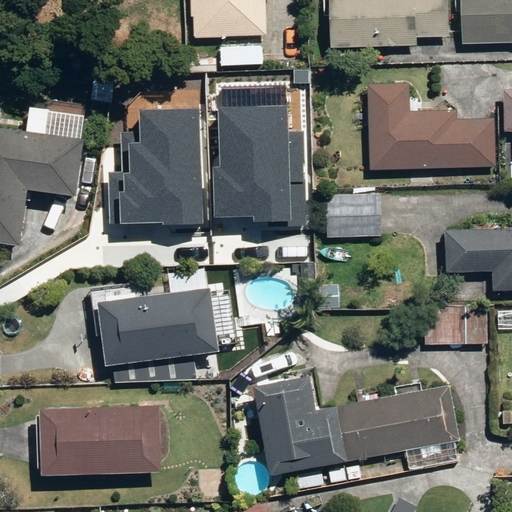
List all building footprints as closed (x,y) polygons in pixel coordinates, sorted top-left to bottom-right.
[(197,16),(198,37),(270,36),(268,0),(193,0),(194,16),(197,16)] [(452,0),(334,0),(335,47),(421,45),(421,37),(453,36),(452,0)] [(511,0),(465,0),(466,44),(511,42),(511,0)] [(309,129),(309,73),(273,72),(273,129),(309,129)] [(372,84),(374,170),(499,167),(497,118),(460,119),(460,110),(413,111),(412,83),(372,84)] [(0,125),(0,241),(25,245),(33,189),(82,196),(90,138),(0,125)] [(223,251),(232,212),(281,224),(293,172),(244,160),(248,141),(205,131),(180,241),(223,251)] [(384,191),(329,191),(328,238),(383,238),(384,191)] [(511,227),(449,229),(450,272),(495,271),(496,290),(511,289),(511,227)] [(103,301),(111,365),(225,350),(216,286),(103,301)] [(482,308),(427,309),(428,345),(483,344),(482,308)] [(258,384),(275,475),(463,441),(453,385),(322,409),(315,374),(258,384)] [(44,408),(46,475),(168,471),(166,405),(44,408)] [(415,511),(420,505),(399,494),(389,511),(415,511)]
